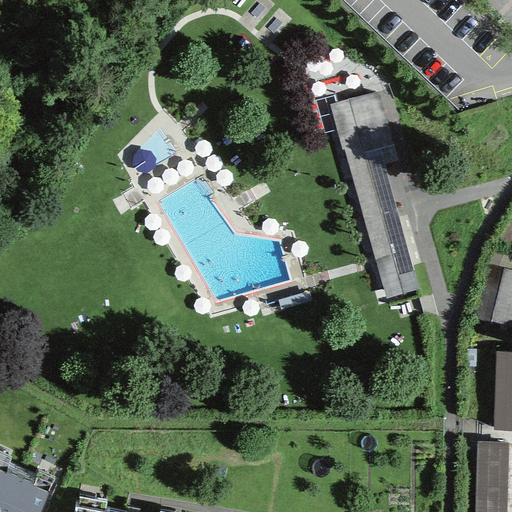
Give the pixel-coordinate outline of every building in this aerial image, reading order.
[(395,154),(377,92),(365,95),(339,102),(346,126),(366,201),(379,197),(391,194),(381,158),(395,155),(395,154)] [(379,197),(366,201),(372,220),(385,216),(384,212),(382,207),(379,197)] [(417,284),(411,265),(399,220),(374,227),(383,259),(386,272),(392,291),(417,284)] [(486,317),(511,324),(511,319),(511,268),(498,266),(486,317)] [(280,298),(282,305),(307,298),(305,291),(280,298)] [(497,425),(511,425),(511,350),(500,350),(497,425)] [(481,441),(479,511),(503,511),(506,442),(481,441)] [(0,451),(0,458),(9,463),(12,457),(0,451)] [(9,463),(0,458),(0,511),(40,511),(54,484),(52,484),(36,476),(9,463)] [(39,470),(36,476),(52,484),(55,477),(39,470)] [(143,511),(76,499),(74,511),(143,511)]
